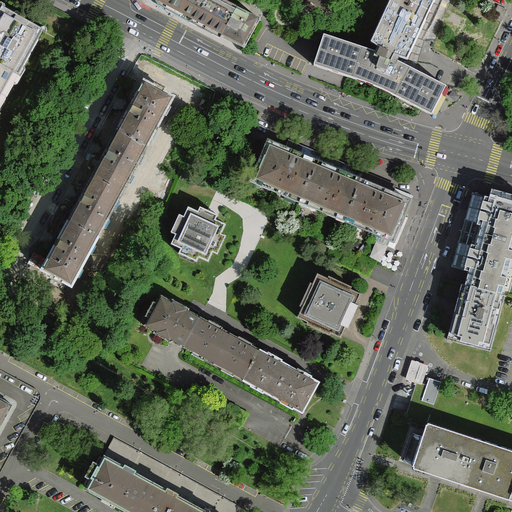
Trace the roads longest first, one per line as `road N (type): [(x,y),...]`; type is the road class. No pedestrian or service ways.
road 1 (tertiary): [(465,156),(330,496)]
road 2 (primary): [(144,23),(299,101),(465,156)]
road 3 (residential): [(0,274),(144,23)]
